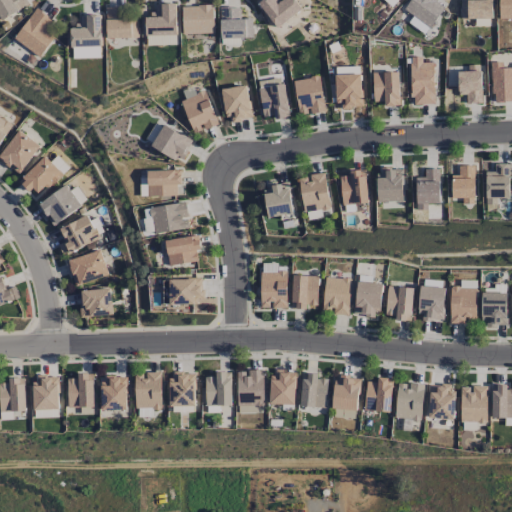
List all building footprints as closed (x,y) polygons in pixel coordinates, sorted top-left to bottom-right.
[(0,0),(0,16),(2,20),(29,4),(27,0),(0,0)] [(303,9),(296,0),(261,0),(259,2),(277,28),(303,9)] [(445,6),(436,0),(435,0),(410,0),(405,10),(432,27),(445,6)] [(461,0),(462,18),(493,17),(492,0),(461,0)] [(511,18),(511,0),(499,0),(499,19),(511,18)] [(177,34),(176,3),(156,3),(156,14),(146,14),(146,35),(177,34)] [(183,33),(214,33),(214,5),(182,5),(183,33)] [(107,38),(139,37),(139,17),(122,18),(122,6),(106,6),(107,38)] [(253,17),(241,17),(241,6),(220,6),(221,38),(254,37),(253,17)] [(55,36),(46,29),(53,19),(37,7),(14,37),(40,57),(55,36)] [(424,33),(429,28),(413,16),(409,21),(424,33)] [(412,104),(435,103),(434,61),(422,62),(422,56),(411,56),(412,104)] [(491,62),(493,101),(511,100),(511,66),(503,67),(502,61),(491,62)] [(337,107),(362,107),(362,72),(352,72),(352,66),(337,66),(337,107)] [(481,70),(458,71),(459,94),(466,94),(467,103),(482,102),(481,70)] [(374,101),(385,101),(385,105),(400,105),(399,71),(373,72),(374,101)] [(299,114),(310,112),(310,113),(325,111),(320,75),(294,79),(299,114)] [(264,116),(273,115),(274,118),(290,116),(283,77),(258,81),(264,116)] [(251,118),(248,85),(224,87),(227,120),(251,118)] [(218,124),(206,90),(181,99),(194,133),(218,124)] [(0,143),(12,123),(0,115),(0,143)] [(183,161),(193,137),(162,124),(152,147),(183,161)] [(41,145),(20,129),(0,154),(0,159),(18,174),(41,145)] [(62,174),(45,155),(21,179),(37,197),(62,174)] [(63,173),(68,167),(57,155),(51,160),(63,173)] [(485,171),(487,203),(498,203),(497,198),(510,198),(509,162),(495,163),(495,170),(485,171)] [(452,174),(452,198),(463,198),(463,203),(475,203),(476,165),(459,164),(459,174),(452,174)] [(403,167),(378,167),(379,201),(404,201),(403,167)] [(364,168),(350,171),(350,174),(339,176),(344,205),(369,201),(364,168)] [(440,202),(439,168),(425,168),(425,176),(416,176),(417,209),(428,209),(428,203),(440,202)] [(147,178),(141,178),(141,196),(177,195),(177,184),(182,184),(182,169),(147,170),(147,178)] [(299,177),(305,211),(331,207),(325,173),(299,177)] [(270,217),(294,213),(289,180),(264,184),(270,217)] [(54,224),(87,200),(76,185),(70,189),(66,184),(37,205),(46,217),(48,216),(54,224)] [(189,228),(186,202),(150,206),(151,215),(144,216),(146,233),(189,228)] [(64,255),(100,238),(88,214),(60,227),(67,241),(59,245),(64,255)] [(166,238),(169,264),(198,261),(197,249),(200,249),(199,235),(166,238)] [(110,278),(101,249),(68,259),(77,288),(110,278)] [(261,307),(287,307),(288,271),(261,271),(261,307)] [(292,307),(307,308),(307,304),(318,305),(319,275),(293,274),(292,307)] [(0,276),(0,305),(21,297),(16,285),(7,289),(2,276),(0,276)] [(349,314),(351,277),(325,276),(323,310),(335,310),(334,314),(349,314)] [(169,279),(170,304),(204,302),(203,277),(169,279)] [(378,316),(382,283),(358,280),(354,313),(378,316)] [(481,323),(507,323),(508,284),(499,284),(498,291),(482,291),(481,323)] [(386,314),(396,315),(395,320),(412,320),(413,286),(387,285),(386,314)] [(420,320),(444,320),(445,286),(420,286),(420,320)] [(451,323),(466,322),(466,321),(477,321),(477,286),(450,287),(451,323)] [(81,289),(81,316),(112,315),(112,288),(81,289)] [(264,405),(264,369),(237,370),(237,405),(264,405)] [(135,375),(136,408),(162,407),(161,371),(146,371),(146,375),(135,375)] [(171,406),(196,405),(195,371),(170,372),(171,406)] [(205,376),(206,406),(232,405),(231,371),(215,371),(215,376),(205,376)] [(93,372),(78,373),(78,377),(67,378),(68,407),(94,406),(93,372)] [(327,406),(327,378),(318,378),(318,372),(302,372),(301,406),(327,406)] [(361,377),(336,374),(333,407),(357,409),(361,377)] [(60,408),(59,375),(38,375),(38,381),(33,381),(34,409),(60,408)] [(102,409),(127,409),(127,375),(102,376),(102,409)] [(367,380),(364,409),(389,412),(393,378),(378,376),(377,381),(367,380)] [(25,377),(9,377),(9,382),(0,382),(0,410),(26,410),(25,377)] [(424,383),(408,382),(408,383),(397,383),(395,418),(422,419),(424,383)] [(492,417),(511,417),(511,388),(508,388),(508,383),(492,383),(492,417)] [(454,418),(454,384),(429,384),(429,418),(454,418)] [(487,385),(471,385),(471,386),(461,386),(461,421),(487,421),(487,385)] [(35,410),(35,417),(60,416),(60,409),(35,410)]
